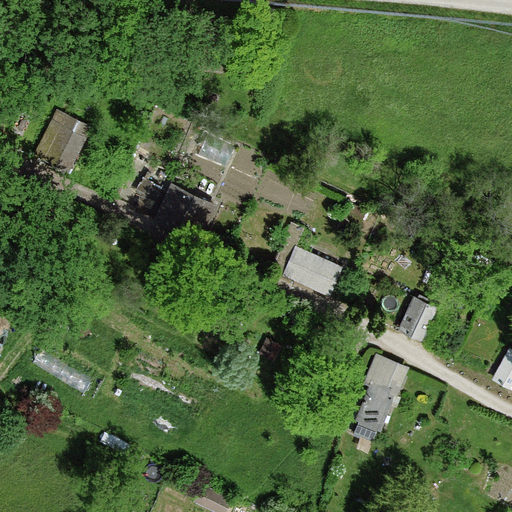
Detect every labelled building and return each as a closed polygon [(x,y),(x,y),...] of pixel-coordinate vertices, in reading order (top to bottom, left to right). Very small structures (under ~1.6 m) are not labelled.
[(205,29),(200,66),(241,71),(245,44),(226,42),(227,32),(205,29)] [(58,107),(35,152),(70,170),(93,125),(58,107)] [(143,176),(137,189),(155,198),(162,185),(143,176)] [(218,202),(173,180),(156,215),(200,238),(218,202)] [(297,244),(284,272),(330,293),(343,265),(297,244)] [(416,294),(399,328),(422,338),(438,304),(416,294)] [(268,339),(262,351),(274,356),(279,345),(268,339)] [(511,345),(495,377),(511,386),(511,345)] [(399,394),(411,365),(378,351),(366,380),(371,383),(357,418),(381,428),(395,392),(399,394)] [(202,485),(196,499),(222,511),(224,511),(231,499),(202,485)]
